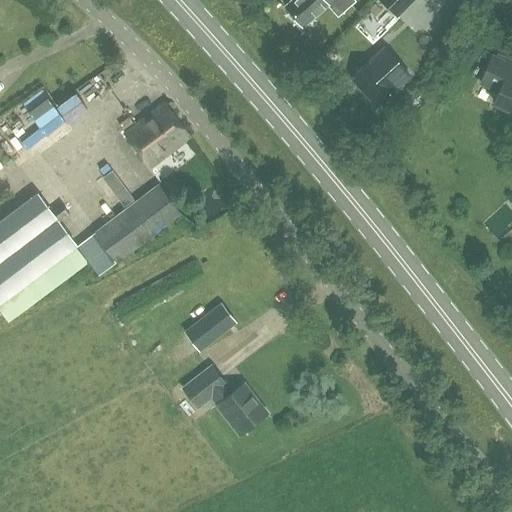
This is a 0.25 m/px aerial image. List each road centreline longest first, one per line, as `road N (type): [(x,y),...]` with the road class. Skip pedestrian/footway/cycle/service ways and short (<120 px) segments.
road 1 (unclassified): [(511,511),(190,108),(83,0)]
road 2 (primary): [(479,362),(346,192),(177,0)]
